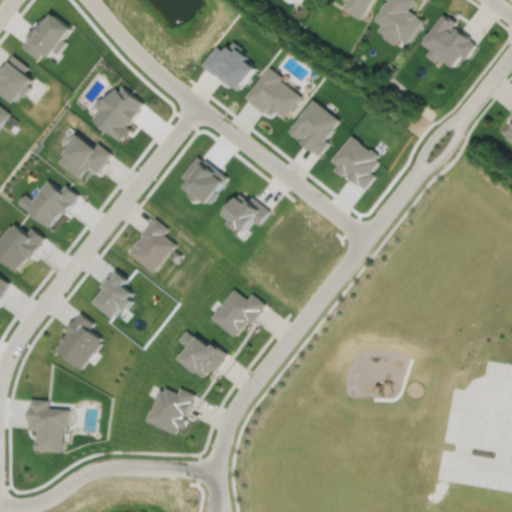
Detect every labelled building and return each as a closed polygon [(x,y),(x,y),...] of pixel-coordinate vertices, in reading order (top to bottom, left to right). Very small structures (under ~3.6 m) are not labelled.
[(349,0),(345,7),(364,18),(374,0),(349,0)] [(391,0),(390,1),(389,1),(384,8),(385,8),(378,19),(386,24),(382,29),(389,34),(388,36),(399,44),(404,37),(411,42),(427,21),(420,16),(421,15),(412,8),(418,0),(391,0)] [(446,13),(431,33),(430,33),(426,38),(427,38),(425,42),(434,49),(430,54),(438,61),(442,56),(455,66),(464,55),(469,58),(479,44),(473,39),(474,38),(460,27),(459,28),(455,26),(459,21),(452,16),(451,17),(446,13)] [(55,15),(51,21),(47,18),(44,23),(46,24),(40,31),(37,28),(29,39),(30,40),(25,46),(39,57),(44,50),(51,55),(56,49),(59,52),(67,42),(63,39),(72,28),(55,15)] [(234,41),(230,46),(230,45),(225,51),(218,46),(203,64),(216,74),(217,73),(226,80),(226,81),(232,86),(233,85),(239,89),(241,86),(242,87),(257,67),(247,59),(249,56),(241,50),(243,47),(234,41)] [(15,55),(11,61),(10,60),(0,73),(1,74),(0,75),(2,76),(0,78),(0,89),(17,102),(23,94),(27,96),(34,87),(31,84),(36,78),(27,72),(31,67),(15,55)] [(271,66),(247,96),(253,101),(252,102),(265,112),(271,104),(273,106),(272,107),(279,112),(279,111),(286,116),(302,95),(281,79),(283,76),(271,66)] [(125,86),(122,91),(117,87),(106,100),(102,97),(95,105),(101,109),(94,118),(122,140),(125,135),(127,136),(133,129),(127,125),(130,122),(131,123),(141,109),(140,108),(145,102),(125,86)] [(315,99),(293,127),(294,128),(291,131),(300,138),(303,135),(306,137),(302,142),(314,152),(315,150),(321,155),(331,142),(327,139),(335,129),(334,128),(341,119),(315,99)] [(0,104),(0,126),(5,121),(6,122),(12,114),(0,104)] [(79,134),(72,143),(74,144),(60,162),(80,178),(86,170),(88,171),(92,167),(100,172),(109,160),(108,159),(113,153),(100,143),(97,148),(79,134)] [(49,180),(40,191),(41,192),(35,200),(27,194),(20,203),(50,227),(63,211),(67,214),(77,202),(76,201),(81,195),(68,185),(63,191),(49,180)] [(241,194),(225,214),(233,221),(231,224),(239,230),(242,227),(247,231),(255,220),(261,225),(272,211),(254,197),(250,201),(241,194)] [(156,218),(152,224),(151,223),(141,236),(143,237),(142,239),(141,238),(135,246),(136,247),(131,253),(156,273),(178,244),(165,235),(170,228),(156,218)] [(11,225),(0,240),(0,257),(17,270),(21,264),(23,265),(28,258),(29,259),(32,256),(33,257),(43,244),(42,244),(47,238),(33,228),(29,233),(16,224),(14,227),(11,225)] [(116,270),(111,276),(110,275),(101,287),(104,289),(94,301),(96,302),(96,303),(115,318),(123,308),(126,311),(134,302),(130,299),(134,294),(124,287),(129,280),(116,270)] [(0,297),(9,287),(8,286),(12,280),(0,271),(0,297)] [(236,289),(227,302),(228,302),(221,311),(220,310),(213,319),(237,337),(242,330),(243,331),(249,322),(250,320),(254,323),(263,311),(263,310),(267,304),(254,294),(250,300),(236,289)] [(82,313),(78,319),(77,318),(67,331),(69,332),(61,343),(62,344),(57,350),(83,370),(102,344),(100,343),(103,340),(103,339),(91,330),(96,323),(82,313)] [(187,331),(180,340),(190,348),(180,360),(198,375),(199,374),(204,378),(207,374),(208,375),(212,370),(215,373),(225,361),(224,360),(229,354),(215,344),(212,349),(198,338),(197,339),(187,331)] [(160,390),(156,399),(158,400),(154,411),(152,410),(147,421),(177,434),(180,427),(185,429),(189,420),(184,418),(185,416),(188,417),(195,403),(193,402),(196,395),(181,388),(179,394),(167,388),(165,392),(160,390)] [(32,400),(32,407),(30,407),(29,422),(31,423),(30,430),(40,431),(39,441),(37,441),(36,451),(64,453),(66,427),(69,427),(71,411),(50,409),(51,401),(32,400)]
